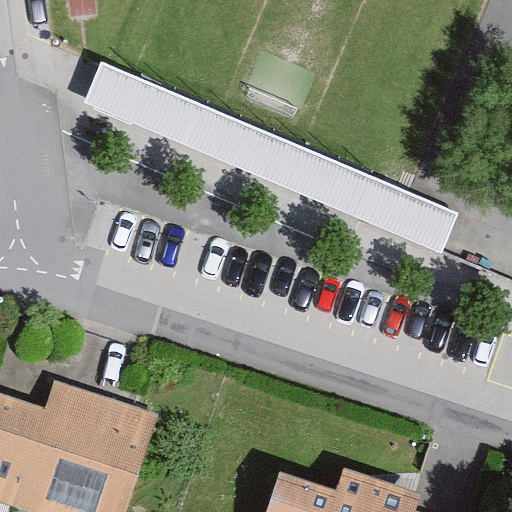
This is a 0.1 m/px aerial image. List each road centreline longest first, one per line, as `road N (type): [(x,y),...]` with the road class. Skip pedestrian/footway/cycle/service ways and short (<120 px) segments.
road 1 (residential): [(511,429),(23,276)]
road 2 (residential): [(23,276),(0,84)]
